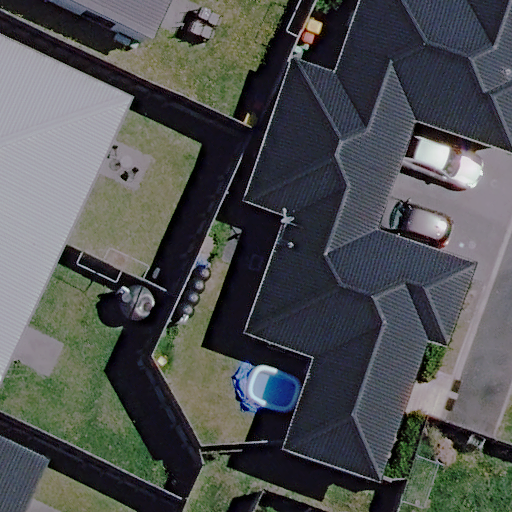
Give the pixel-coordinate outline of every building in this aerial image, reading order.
[(59,0),(147,42),(167,0),(59,0)] [(511,0),(362,0),(335,81),(286,65),(265,129),(391,171),(408,120),(506,152),(511,134),(511,0)] [(134,104),(0,38),(0,212),(65,244),(134,104)] [(370,235),(391,171),(265,129),(241,201),(285,216),(244,337),(313,360),(282,450),(371,480),(418,341),(440,348),(467,268),(370,235)] [(0,377),(65,244),(0,212),(0,377)] [(17,511),(40,466),(0,446),(0,511),(17,511)]
